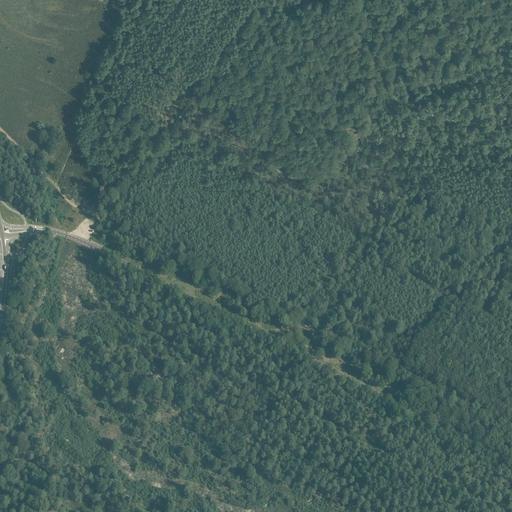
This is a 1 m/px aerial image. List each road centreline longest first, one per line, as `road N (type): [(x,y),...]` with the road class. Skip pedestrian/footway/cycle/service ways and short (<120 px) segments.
road 1 (tertiary): [(511,462),(81,240),(42,229)]
road 2 (track): [(503,511),(137,321)]
road 3 (track): [(366,248),(323,320),(306,326),(100,217)]
road 4 (track): [(100,217),(152,164),(212,81),(274,24),(318,0)]
road 5 (track): [(364,0),(440,152),(366,248)]
road 6 (track): [(55,186),(142,0)]
road 7 (track): [(325,420),(287,491),(325,511)]
road 8 (track): [(504,0),(393,52)]
